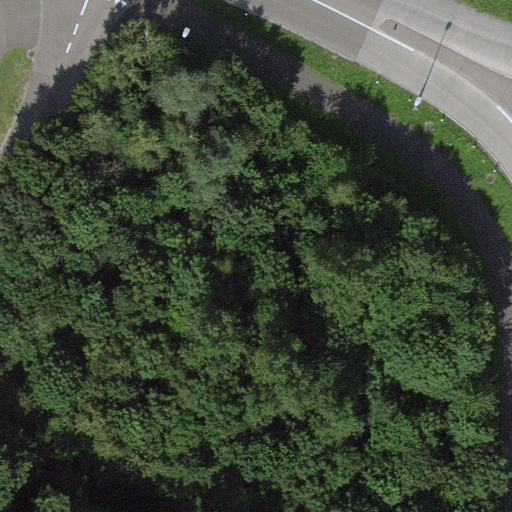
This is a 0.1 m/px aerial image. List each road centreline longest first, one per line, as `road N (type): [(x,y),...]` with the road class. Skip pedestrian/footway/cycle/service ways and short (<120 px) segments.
road 1 (primary): [(339,5),(377,49),(460,96),(511,147)]
road 2 (track): [(0,195),(94,0)]
road 3 (primary): [(511,49),(409,8),(339,5)]
